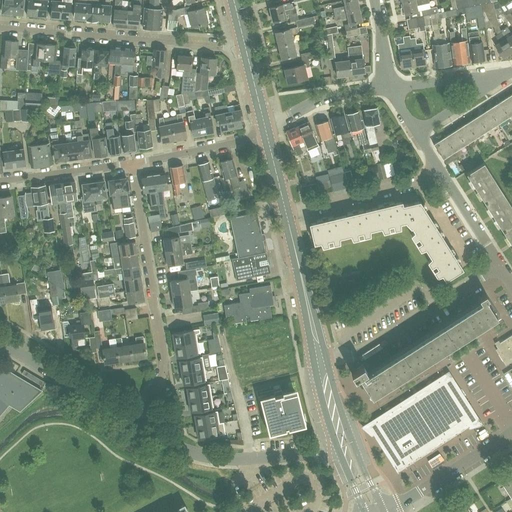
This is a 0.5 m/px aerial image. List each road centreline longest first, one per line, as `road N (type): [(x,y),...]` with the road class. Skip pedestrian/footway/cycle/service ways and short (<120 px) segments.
road 1 (residential): [(133,422),(163,361),(131,163)]
road 2 (residential): [(244,49),(0,28)]
road 3 (unclassified): [(339,451),(203,455),(133,422)]
road 4 (residential): [(320,364),(367,351),(500,266)]
road 5 (residential): [(285,212),(440,169)]
road 6 (primary): [(320,364),(285,212)]
road 7 (unclassified): [(133,422),(0,342)]
road 8 (residential): [(131,163),(267,135)]
road 9 (residential): [(0,181),(131,163)]
road 10 (residential): [(264,125),(321,97),(389,89)]
road 11 (unclassified): [(511,436),(399,505)]
